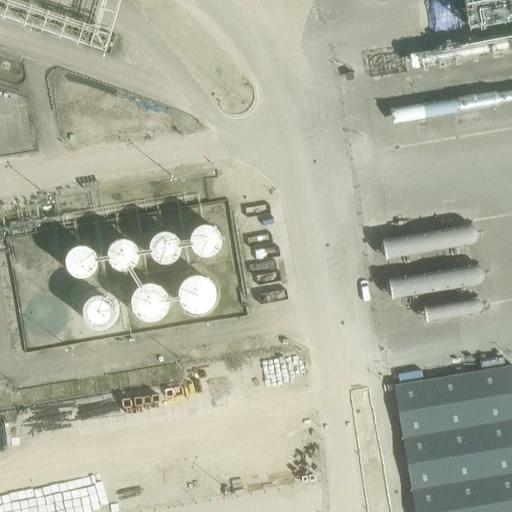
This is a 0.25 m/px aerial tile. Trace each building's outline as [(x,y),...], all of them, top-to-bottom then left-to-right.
[(484,213),(363,231),(374,307),(409,302),(413,329),(499,316),(484,213)] [(213,220),(190,231),(202,254),(224,243),(213,220)] [(154,231),(153,258),(176,260),(178,233),(154,231)] [(113,266),(136,263),(133,238),(110,241),(113,266)] [(68,274),(90,277),(93,250),(71,247),(68,274)] [(188,312),(218,308),(213,275),(183,279),(188,312)] [(157,314),(163,288),(139,282),(132,309),(157,314)] [(81,307),(100,327),(116,312),(98,292),(81,307)] [(511,511),(511,366),(390,388),(411,511),(511,511)]
